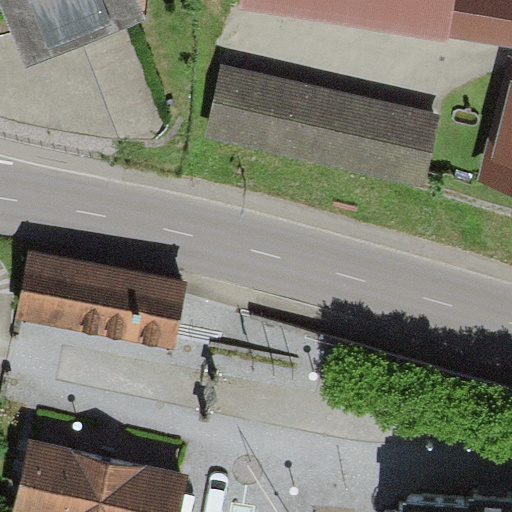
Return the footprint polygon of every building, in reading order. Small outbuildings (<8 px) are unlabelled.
[(0,0),(0,10),(13,39),(132,0),(0,0)] [(254,0),(500,42),(506,0),(254,0)] [(511,51),(476,176),(511,186),(511,51)] [(451,103),(234,52),(216,128),(433,179),(451,103)] [(191,273),(38,243),(25,308),(178,338),(191,273)] [(176,511),(186,471),(33,436),(18,503),(59,511),(176,511)] [(511,511),(511,495),(417,492),(416,506),(405,506),(404,511),(511,511)]
